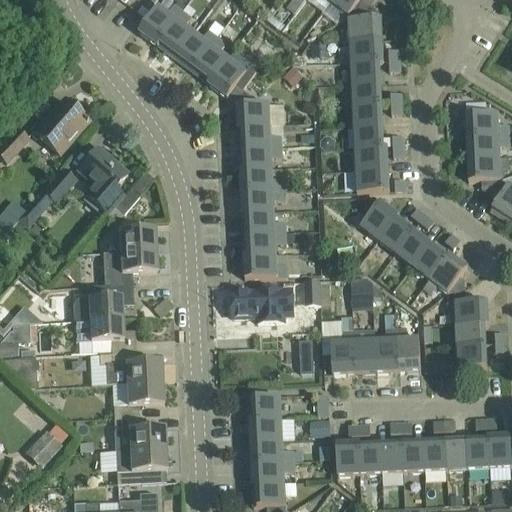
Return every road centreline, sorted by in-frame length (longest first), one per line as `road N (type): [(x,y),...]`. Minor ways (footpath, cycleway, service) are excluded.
road 1 (unclassified): [(203,511),(189,235),(175,173),(60,0)]
road 2 (residential): [(511,256),(427,197),(424,95),(462,41),(465,13)]
road 3 (residential): [(333,416),(511,408)]
